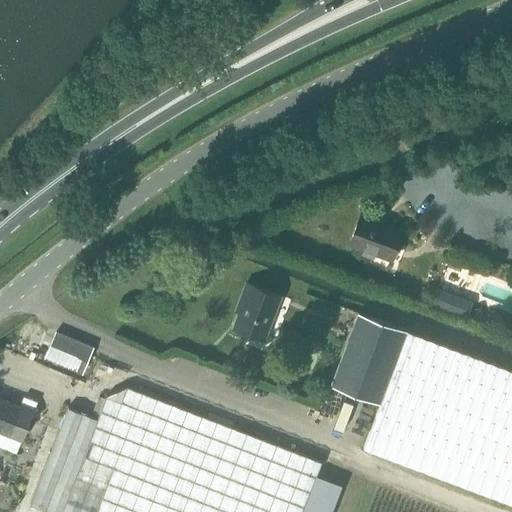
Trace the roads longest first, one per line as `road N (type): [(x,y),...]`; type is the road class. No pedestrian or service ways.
road 1 (unclassified): [(0,305),(166,171),(293,100),(511,8)]
road 2 (primary): [(0,225),(218,75)]
road 3 (primary): [(218,75),(395,0)]
road 4 (primary): [(344,0),(218,75)]
